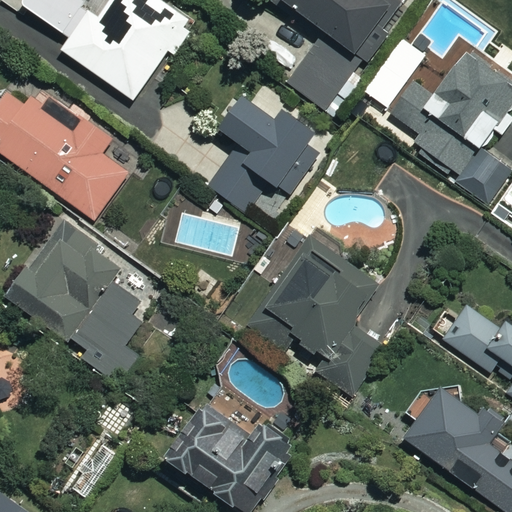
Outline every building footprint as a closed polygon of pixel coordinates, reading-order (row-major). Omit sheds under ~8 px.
[(115,0),(106,14),(86,0),(29,0),(25,6),(73,39),(65,50),(136,101),(171,51),(178,56),(200,26),(162,0),(115,0)] [(396,0),(284,0),(357,53),(396,0)] [(511,75),(462,39),(444,63),(412,39),(370,97),(422,135),(417,142),(463,176),(456,185),(490,210),(511,179),(511,165),(490,149),(500,134),(505,137),(511,128),(511,75)] [(357,68),(320,41),(291,81),(329,108),(357,68)] [(88,118),(76,134),(15,90),(0,110),(0,150),(98,220),(131,174),(103,154),(115,137),(88,118)] [(312,147),(321,135),(287,109),(278,121),(247,97),(222,129),(242,145),(211,185),(246,213),(271,180),(291,196),(322,155),(312,147)] [(126,267),(64,222),(10,295),(90,353),(85,359),(120,385),(141,356),(128,347),(155,311),(115,282),(126,267)] [(245,328),(286,356),(295,343),(323,363),(314,375),(353,403),(416,312),(308,237),(245,328)] [(218,282),(203,270),(188,290),(204,302),(218,282)] [(504,331),(469,307),(462,319),(448,309),(432,331),(494,373),(504,358),(511,363),(511,324),(510,323),(504,331)] [(480,410),(446,385),(407,438),(506,511),(511,511),(511,457),(492,443),(509,421),(485,403),(480,410)] [(251,438),(203,405),(167,457),(245,511),(254,511),(297,452),(260,425),(251,438)] [(0,511),(37,511),(0,486),(0,511)]
